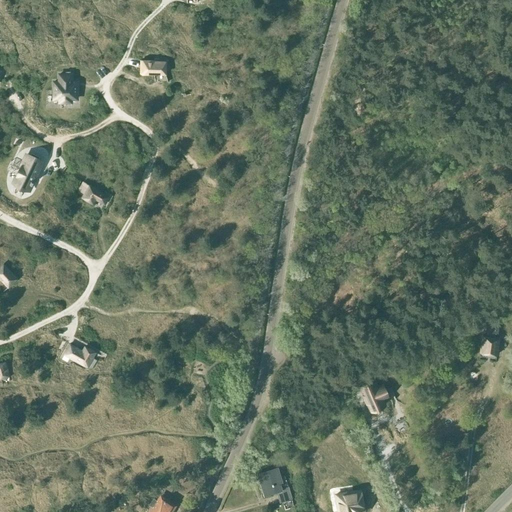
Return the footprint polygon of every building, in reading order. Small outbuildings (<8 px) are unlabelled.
[(165,74),(165,62),(154,62),(154,60),(140,60),(140,74),(154,74),(154,73),(165,74)] [(53,82),(53,99),(60,99),(70,99),(77,99),(77,86),(71,86),(71,82),(71,75),(70,75),(70,71),(65,71),(65,75),(59,75),(59,82),(53,82)] [(27,154),(13,183),(28,190),(41,161),(27,154)] [(104,204),(108,197),(82,182),(77,190),(84,194),(82,198),(92,204),(95,199),(104,204)] [(0,279),(8,288),(17,279),(3,265),(0,267),(0,279)] [(485,322),(484,330),(483,330),(480,352),(496,355),(500,332),(498,332),(499,324),(485,322)] [(83,351),(69,344),(64,354),(91,368),(96,359),(93,358),(93,357),(92,356),(95,352),(85,346),(83,351)] [(0,378),(9,376),(4,362),(0,363),(0,378)] [(374,380),(359,387),(367,406),(370,410),(384,404),(382,399),(382,398),(387,396),(382,384),(376,386),(374,380)] [(277,468),(257,474),(260,483),(261,483),(264,495),(267,494),(277,491),(280,502),(291,498),(288,487),(281,489),(279,483),(282,482),(280,477),(277,468)] [(360,490),(336,494),(338,511),(361,511),(363,509),(360,490)] [(168,511),(175,502),(162,493),(156,503),(157,504),(151,511),(168,511)]
